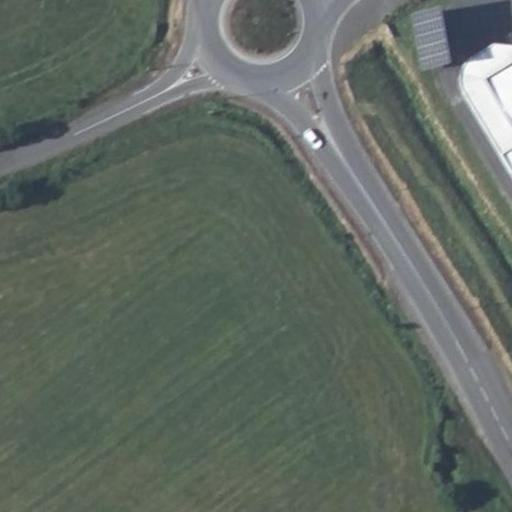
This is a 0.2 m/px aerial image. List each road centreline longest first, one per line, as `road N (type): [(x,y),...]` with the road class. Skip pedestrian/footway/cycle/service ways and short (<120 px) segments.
road 1 (tertiary): [(511,451),(444,319),(344,161)]
road 2 (unclassified): [(0,164),(217,60)]
